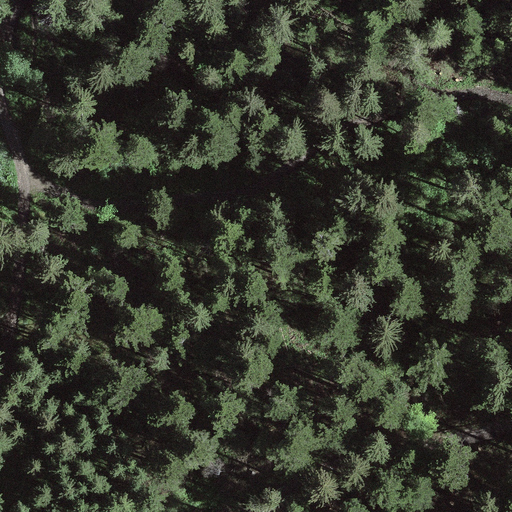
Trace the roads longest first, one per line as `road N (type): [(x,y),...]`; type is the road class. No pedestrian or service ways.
road 1 (track): [(511,98),(460,93),(368,117),(209,198),(156,206),(98,201),(26,166)]
road 2 (track): [(255,511),(298,477),(349,458),(511,426)]
road 3 (track): [(26,166),(15,298),(0,347)]
